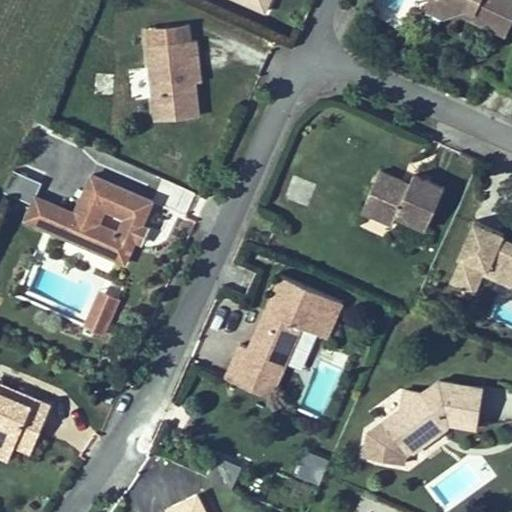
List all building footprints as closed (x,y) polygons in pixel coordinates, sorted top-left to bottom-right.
[(435,0),(434,2),(455,11),(450,0),(435,0)] [(511,0),(450,0),(455,11),(466,6),(476,2),(485,6),(482,13),(489,17),(511,26),(511,0)] [(466,6),(482,13),(485,6),(476,2),(466,6)] [(156,32),(165,108),(207,103),(203,69),(200,44),(206,43),(205,27),(156,32)] [(209,68),(206,43),(200,44),(203,69),(209,68)] [(436,219),(454,178),(423,164),(420,173),(417,178),(414,176),(412,170),(390,160),(383,176),(372,201),(402,215),(406,206),(436,219)] [(161,190),(100,163),(84,201),(73,197),(62,220),(133,252),(139,239),(144,227),(140,225),(145,212),(150,214),(161,190)] [(15,186),(32,194),(40,178),(23,170),(15,186)] [(295,175),(286,197),(306,205),(315,183),(295,175)] [(48,214),(62,220),(73,197),(59,190),(48,214)] [(511,236),(509,235),(511,228),(511,222),(484,210),(468,246),(471,248),(460,272),(484,283),(493,264),(511,273),(511,236)] [(158,218),(150,214),(145,212),(140,225),(144,227),(152,231),(158,218)] [(349,296),(289,269),(273,304),(277,307),(271,320),(266,318),(256,342),(246,338),(238,356),(231,372),(276,392),(308,321),(333,332),(349,296)] [(127,287),(110,279),(100,302),(117,309),(127,287)] [(117,309),(100,302),(94,315),(111,323),(117,309)] [(277,307),(273,304),(266,318),(271,320),(277,307)] [(0,377),(21,387),(24,380),(0,369),(0,377)] [(486,380),(442,374),(425,387),(404,384),(402,404),(368,428),(365,453),(408,459),(409,453),(451,422),(480,426),(486,380)] [(46,419),(57,395),(24,380),(21,387),(0,377),(0,425),(19,435),(29,412),(46,419)] [(29,412),(19,435),(36,442),(46,419),(29,412)] [(19,435),(0,425),(0,442),(14,448),(19,435)] [(306,444),(294,473),(319,483),(331,454),(306,444)] [(208,475),(232,486),(242,462),(219,451),(208,475)] [(175,511),(212,511),(200,487),(170,502),(175,511)]
